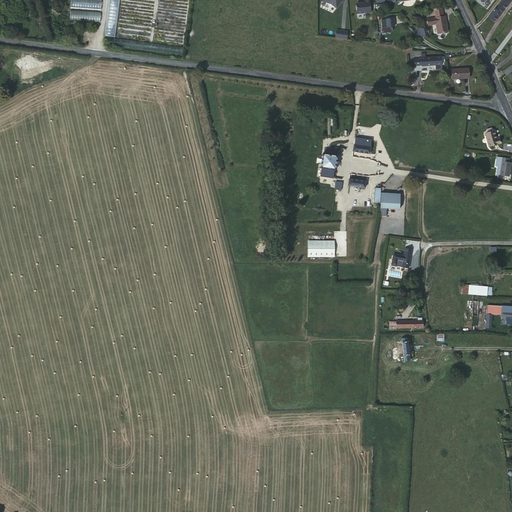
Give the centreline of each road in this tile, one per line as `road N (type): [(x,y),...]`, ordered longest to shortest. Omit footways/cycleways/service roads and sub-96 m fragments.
road 1 (tertiary): [(505,105),(0,40)]
road 2 (unknown): [(421,175),(378,173),(350,160),(352,85)]
